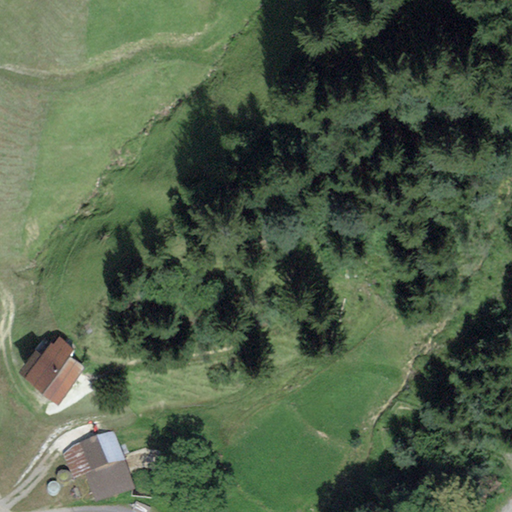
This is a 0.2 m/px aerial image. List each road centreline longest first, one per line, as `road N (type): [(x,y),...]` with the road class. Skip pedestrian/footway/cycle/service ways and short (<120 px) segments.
road 1 (track): [(511,462),(448,428),(412,378),(296,361),(224,401),(78,434),(0,502)]
road 2 (track): [(0,72),(62,82),(158,49),(206,56)]
road 3 (track): [(138,418),(176,446),(215,511)]
